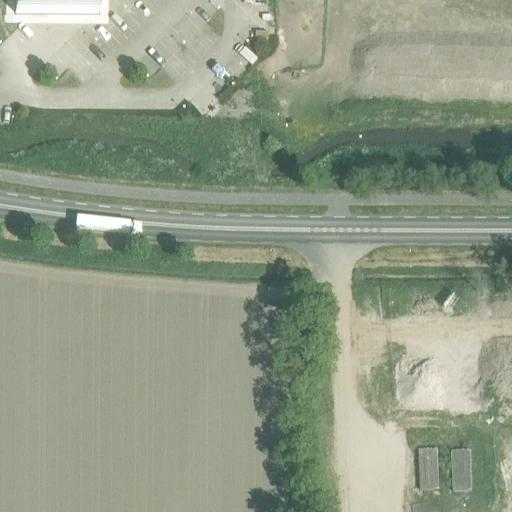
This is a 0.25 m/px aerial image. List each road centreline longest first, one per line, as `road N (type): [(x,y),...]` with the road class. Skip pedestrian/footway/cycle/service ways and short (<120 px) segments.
road 1 (primary): [(511,224),(191,220),(0,198)]
road 2 (primary): [(0,213),(222,236),(511,238)]
